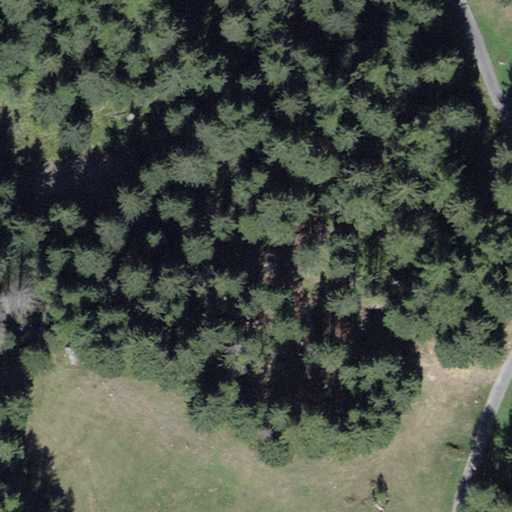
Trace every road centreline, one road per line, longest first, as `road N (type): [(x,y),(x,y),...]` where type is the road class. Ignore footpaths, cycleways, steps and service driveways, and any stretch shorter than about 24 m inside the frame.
road 1 (residential): [(466,511),(511,361)]
road 2 (residential): [(511,126),(460,0)]
